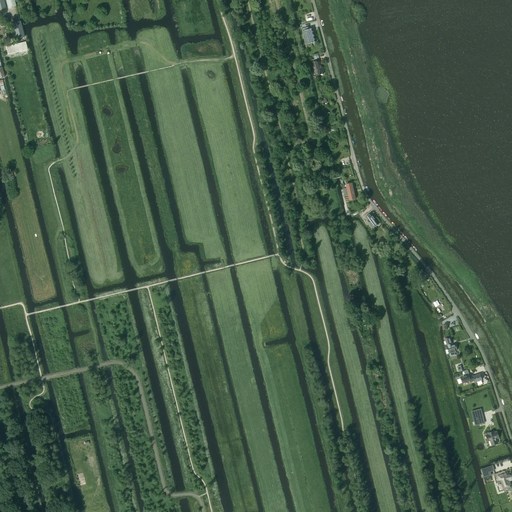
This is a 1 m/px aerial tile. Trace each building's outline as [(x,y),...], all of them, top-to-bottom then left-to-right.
[(12,23),(16,39),(24,37),(20,21),(12,23)] [(309,30),(308,27),(304,28),(304,31),(302,31),(306,45),(316,42),(312,29),(309,30)] [(6,47),(8,54),(27,50),(25,42),(6,47)] [(313,66),(311,66),(313,76),(315,76),(320,74),(319,73),(323,72),(321,62),(317,63),(316,61),(312,62),(313,66)] [(350,200),(355,199),(352,183),(346,184),(350,200)] [(371,213),(365,217),(373,228),(379,224),(371,213)] [(450,337),(445,339),(447,345),(448,346),(447,346),(449,354),(450,354),(451,356),(455,355),(455,352),(456,352),(455,350),(457,350),(455,344),(450,345),(450,344),(452,343),(450,337)] [(462,375),(463,375),(455,378),(455,379),(460,377),(462,384),(474,380),(475,382),(482,380),(480,374),(473,376),(472,375),(469,377),(468,375),(469,375),(467,370),(462,372),(462,375)] [(494,433),(493,432),(488,433),(488,435),(485,436),(487,441),(490,440),(492,445),(497,443),(496,438),(498,438),(497,432),(494,433)] [(502,486),(503,490),(510,487),(509,485),(510,485),(509,481),(511,479),(511,473),(506,476),(506,473),(505,473),(504,471),(495,474),(496,479),(499,478),(499,480),(503,478),(505,485),(502,486)]
